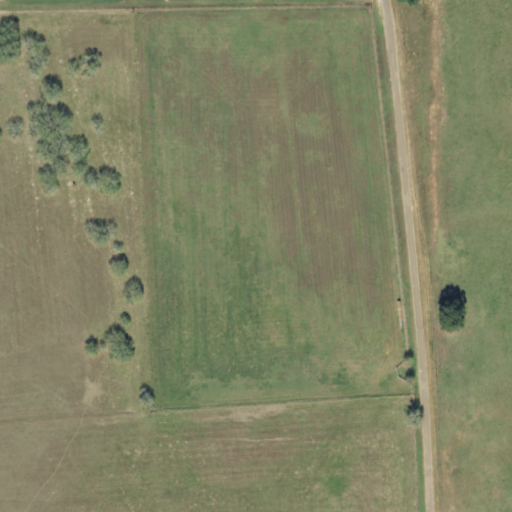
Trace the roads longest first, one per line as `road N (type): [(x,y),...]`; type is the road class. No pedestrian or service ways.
road 1 (residential): [(431,511),(386,0)]
road 2 (residential): [(0,413),(286,394),(424,365)]
